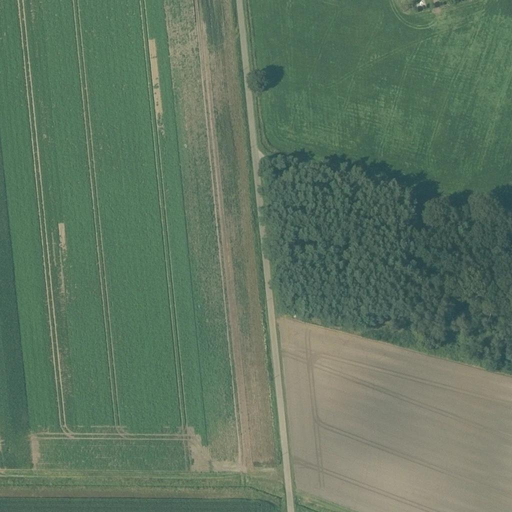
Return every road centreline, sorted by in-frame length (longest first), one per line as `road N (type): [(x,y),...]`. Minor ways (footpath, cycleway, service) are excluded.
road 1 (unclassified): [(289,511),(239,0)]
road 2 (track): [(256,159),(511,223)]
